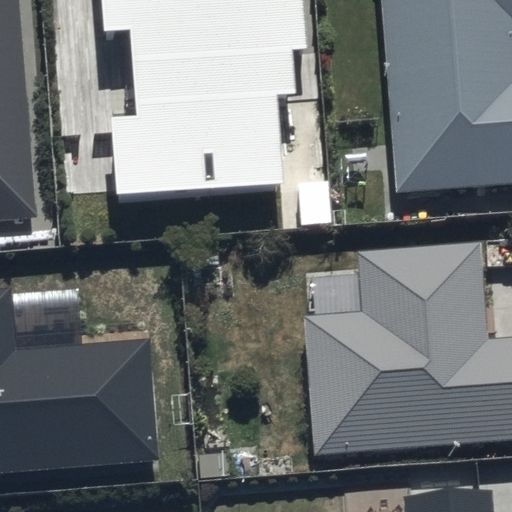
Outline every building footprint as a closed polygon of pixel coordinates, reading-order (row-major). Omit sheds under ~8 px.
[(20,0),(0,0),(0,234),(38,232),(20,0)] [(99,0),(104,55),(130,53),(137,137),(109,139),(115,220),(284,206),(277,115),(295,114),(292,70),(308,69),(302,0),(99,0)] [(511,0),(381,0),(398,207),(511,198),(511,0)] [(479,259),(358,268),(362,326),(306,330),(316,470),(511,455),(511,353),(486,355),(479,259)] [(0,490),(161,477),(150,353),(17,365),(12,304),(0,305),(0,490)]
